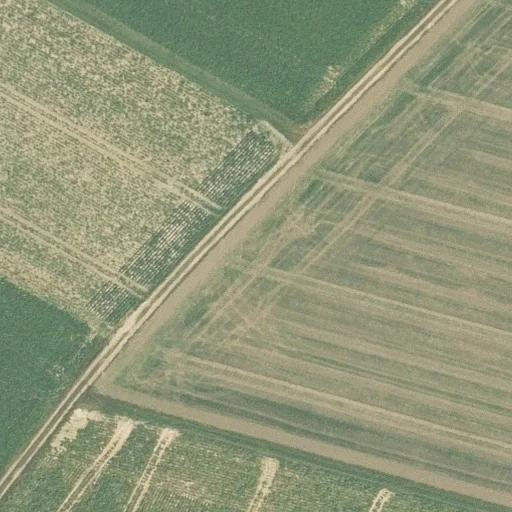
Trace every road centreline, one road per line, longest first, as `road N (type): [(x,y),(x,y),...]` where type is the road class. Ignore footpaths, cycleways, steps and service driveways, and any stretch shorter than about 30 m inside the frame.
road 1 (track): [(447,0),(141,313),(0,490)]
road 2 (track): [(496,511),(73,394)]
road 3 (track): [(304,142),(52,0)]
